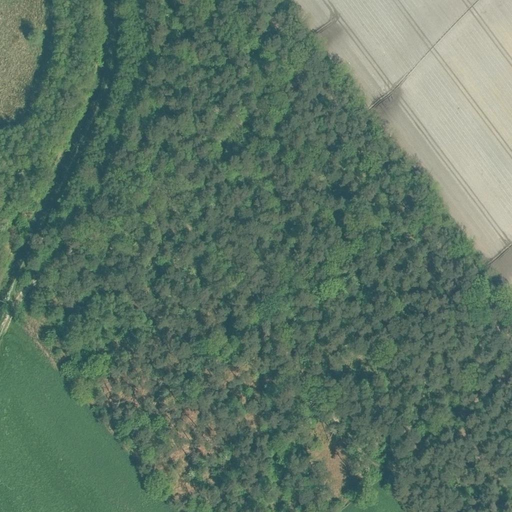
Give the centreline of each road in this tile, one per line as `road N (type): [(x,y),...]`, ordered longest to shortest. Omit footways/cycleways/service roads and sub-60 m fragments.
road 1 (track): [(511,370),(398,464),(374,466),(158,187)]
road 2 (track): [(255,0),(511,342)]
road 3 (track): [(308,71),(32,283),(0,332)]
road 4 (track): [(116,0),(106,89),(14,284),(12,308)]
road 5 (track): [(260,321),(409,205)]
